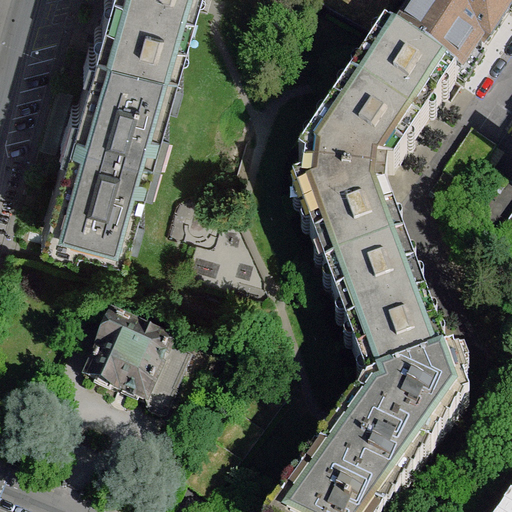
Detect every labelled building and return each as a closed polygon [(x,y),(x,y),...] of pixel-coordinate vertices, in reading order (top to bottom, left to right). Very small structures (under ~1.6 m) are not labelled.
[(194,0),(108,0),(98,37),(180,60),(197,1),(194,0)] [(309,0),(376,39),(402,0),(309,0)] [(511,0),(425,0),(396,44),(456,84),(477,52),(482,55),(510,13),(506,10),(511,1),(511,0)] [(180,60),(98,37),(80,106),(75,124),(155,147),(180,60)] [(352,88),(422,134),(456,84),(396,44),(389,40),(386,45),(382,43),(352,88)] [(72,104),(75,93),(68,91),(59,88),(42,148),(51,151),(57,153),(60,143),(68,145),(75,124),(80,106),(72,104)] [(422,134),(352,88),(300,164),(306,169),(306,178),(387,188),(389,175),(395,176),(422,134)] [(127,244),(155,147),(75,124),(68,145),(48,215),(47,221),(127,244)] [(497,147),(476,133),(433,195),(454,209),(497,147)] [(387,188),(306,178),(305,187),(294,191),(325,277),(404,249),(386,199),(387,188)] [(511,246),(511,223),(510,222),(499,237),(511,246)] [(45,236),(32,232),(29,240),(43,244),(45,236)] [(426,305),(404,249),(325,277),(346,335),(426,305)] [(448,362),(426,305),(346,335),(368,392),(373,390),(448,362)] [(115,324),(90,379),(146,403),(170,349),(115,324)] [(191,359),(170,349),(146,403),(149,412),(162,417),(169,415),(191,359)] [(448,362),(373,390),(375,394),(367,410),(388,420),(384,431),(408,442),(406,448),(428,458),(429,456),(433,458),(447,431),(450,432),(463,408),(469,406),(454,360),(448,362)] [(388,420),(367,410),(358,406),(348,429),(345,434),(339,431),(325,461),(330,463),(352,472),(348,482),(372,493),(364,511),(365,511),(389,511),(393,506),(396,508),(411,482),(414,483),(428,458),(406,448),(408,442),(384,431),(388,420)] [(241,464),(213,445),(185,486),(199,495),(213,505),(241,464)] [(330,463),(325,461),(321,458),(309,485),(304,483),(291,509),(285,508),(283,511),(365,511),(364,511),(372,493),(348,482),(352,472),(330,463)]
